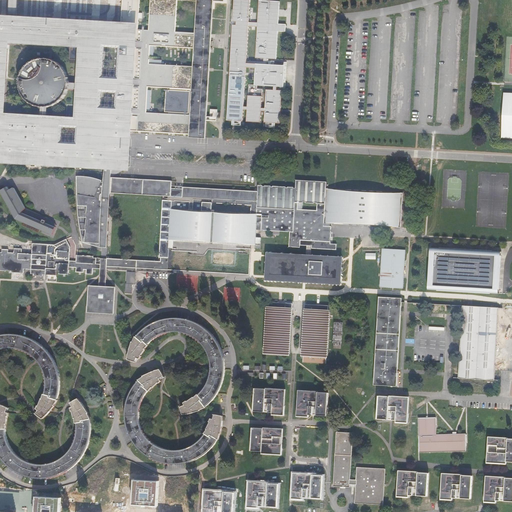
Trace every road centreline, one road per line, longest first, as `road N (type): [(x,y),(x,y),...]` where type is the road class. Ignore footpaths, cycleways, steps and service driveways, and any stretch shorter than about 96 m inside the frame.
road 1 (residential): [(247,149),(146,143),(145,155),(145,166),(246,172)]
road 2 (residential): [(295,148),(304,0)]
